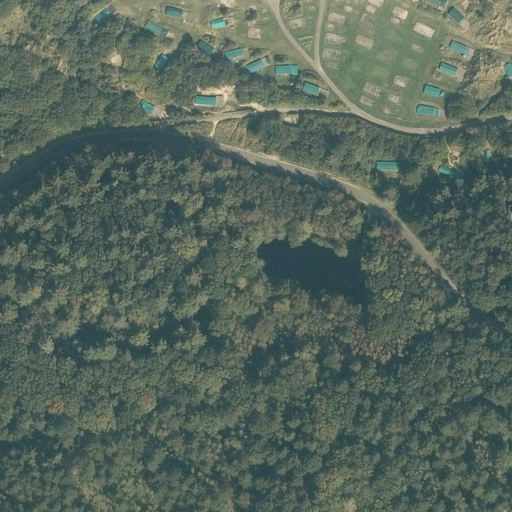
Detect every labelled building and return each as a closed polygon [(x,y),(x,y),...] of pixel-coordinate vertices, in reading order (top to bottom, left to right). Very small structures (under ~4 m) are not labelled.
[(166,15),(191,19),(192,12),(167,8),(166,15)] [(449,14),(463,27),(469,22),(454,8),(449,14)] [(212,19),(213,26),(235,24),(234,17),(212,19)] [(211,54),(214,49),(201,40),(197,46),(211,54)] [(472,55),(474,48),(451,43),(450,49),(472,55)] [(242,49),(225,51),(226,58),(242,56),(242,49)] [(261,59),(246,66),(249,73),(264,66),(261,59)] [(457,79),(461,70),(442,61),(438,71),(457,79)] [(298,74),(298,66),(276,66),(276,74),(298,74)] [(327,98),(329,90),(305,83),(303,90),(327,98)] [(425,87),(424,94),(448,98),(450,91),(425,87)] [(480,243),(476,253),(489,257),(492,247),(480,243)]
